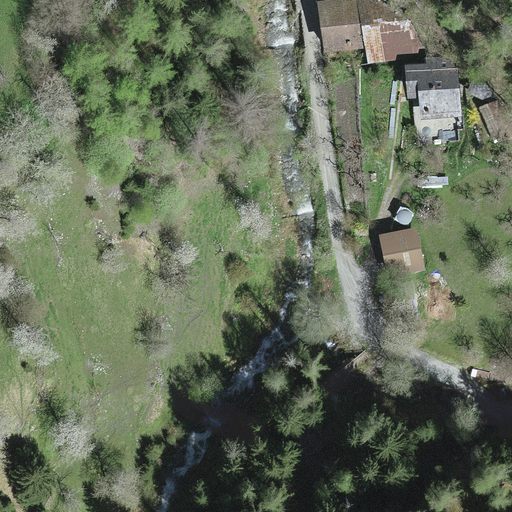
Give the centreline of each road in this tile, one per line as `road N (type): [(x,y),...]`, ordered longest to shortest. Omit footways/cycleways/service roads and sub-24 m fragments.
road 1 (residential): [(368,324),(351,302),(328,188),(302,57),(303,0)]
road 2 (track): [(511,411),(498,416),(460,381),(368,324)]
